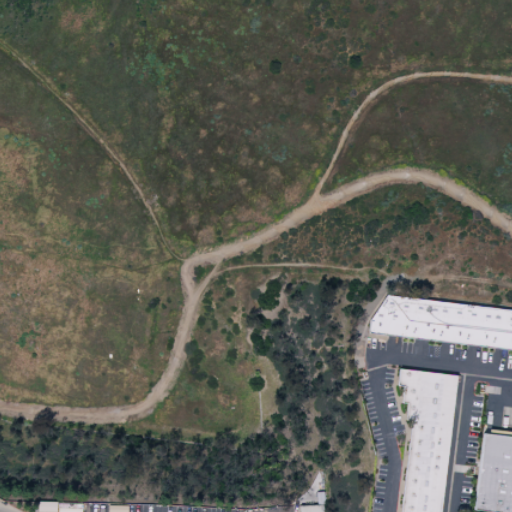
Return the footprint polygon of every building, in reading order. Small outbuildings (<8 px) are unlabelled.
[(511,351),(367,334),(369,320),(385,296),(511,311),(511,351)] [(398,370),(396,386),(402,387),(400,404),(406,405),(404,423),(411,424),(400,511),(439,511),(456,377),(398,370)] [(511,511),(511,437),(481,434),(472,511),(481,511),(511,511)] [(323,496),(316,497),(316,505),(299,505),(299,511),(322,511),(324,511),(323,496)] [(54,511),(54,502),(40,502),(40,511),(54,511)]
